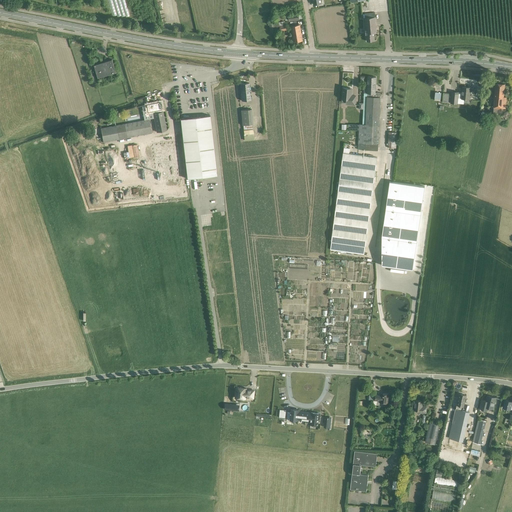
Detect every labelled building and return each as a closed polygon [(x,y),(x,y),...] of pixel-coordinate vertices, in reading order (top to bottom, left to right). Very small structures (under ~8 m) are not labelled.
[(363,14),(363,18),(365,37),(367,36),(367,41),(375,40),(374,33),(377,33),(375,17),(375,12),(364,13),(364,14),(363,14)] [(285,25),(285,21),(279,22),(279,23),(269,24),(270,34),(276,33),(276,32),(287,31),(286,25),(285,25)] [(290,26),(292,37),(293,37),(294,42),(303,41),(300,25),(290,26)] [(94,65),(98,79),(117,73),(113,60),(94,65)] [(375,94),(375,92),(376,77),(368,77),(367,83),(364,83),(364,93),(375,94)] [(249,83),(240,84),(242,101),(252,100),(251,96),(250,96),(249,83)] [(507,97),(504,96),(505,85),(505,84),(496,83),(496,84),(493,113),(502,113),(502,108),(503,108),(506,109),(507,97)] [(470,99),(471,88),(462,87),(462,93),(459,92),(451,91),(450,103),(458,104),(458,98),(461,98),(470,99)] [(342,92),(342,93),(343,94),(342,101),(346,102),(346,104),(355,105),(355,96),(352,95),(352,94),(351,93),(352,89),(343,88),(343,91),(342,92)] [(375,94),(364,93),(363,124),(359,124),(358,149),(378,150),(381,93),(375,92),(375,94)] [(146,105),(148,113),(163,110),(161,102),(146,105)] [(251,109),(241,110),(242,126),(243,126),(244,141),(254,140),(253,129),(253,124),(251,109)] [(157,132),(166,130),(163,111),(153,113),(157,132)] [(189,179),(217,175),(210,115),(182,119),(189,179)] [(152,133),(149,119),(101,128),(104,142),(152,133)] [(388,132),(388,147),(396,148),(397,132),(388,132)] [(158,179),(177,175),(169,134),(149,138),(158,179)] [(350,148),(344,148),(330,249),(364,254),(377,157),(349,154),(350,148)] [(413,270),(425,186),(390,181),(382,238),(382,265),(413,270)] [(235,394),(236,395),(235,398),(245,399),(245,397),(253,398),(254,391),(246,390),(246,388),(237,387),(236,390),(236,391),(235,391),(235,392),(235,393),(235,394)] [(388,403),(389,394),(381,393),(381,395),(376,394),(375,400),(381,401),(380,402),(388,403)] [(464,407),(465,403),(466,395),(459,394),(458,401),(457,405),(456,409),(455,409),(449,438),(463,441),(470,412),(463,411),(464,407)] [(487,411),(488,408),(493,409),(496,397),(488,395),(486,401),(482,400),(480,409),(487,411)] [(415,400),(414,410),(420,410),(419,412),(418,412),(418,413),(426,413),(427,407),(422,406),(422,401),(415,400)] [(503,408),(510,409),(511,409),(511,418),(511,421),(511,420),(511,405),(511,402),(511,401),(505,400),(503,408)] [(287,420),(292,421),(292,420),(297,420),(298,411),(296,411),(296,410),(291,409),(291,412),(290,412),(290,413),(288,412),(287,420)] [(319,419),(320,414),(312,413),(311,413),(311,421),(310,425),(317,425),(317,424),(318,424),(318,423),(317,423),(318,419),(319,419)] [(478,419),(472,442),(481,444),(486,421),(478,419)] [(440,425),(430,422),(425,442),(435,444),(440,425)] [(332,445),(332,450),(342,451),(343,442),(338,442),(337,445),(332,445)] [(353,464),(352,473),(350,489),(366,491),(368,475),(360,474),(361,464),(376,466),(377,453),(355,450),(353,464)] [(433,490),(458,493),(459,480),(435,477),(434,484),(433,490)] [(433,491),(431,499),(454,503),(455,494),(433,491)] [(430,510),(444,511),(452,511),(454,505),(431,501),(430,510)]
